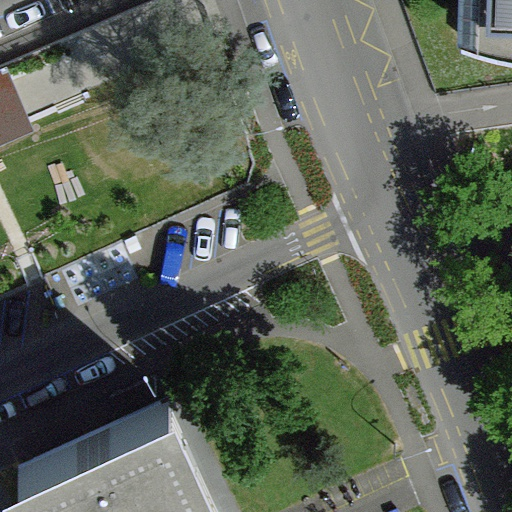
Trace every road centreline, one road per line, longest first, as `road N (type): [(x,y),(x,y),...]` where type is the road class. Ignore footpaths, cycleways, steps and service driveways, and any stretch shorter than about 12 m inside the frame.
road 1 (residential): [(0,379),(399,201)]
road 2 (tertiary): [(511,494),(399,201)]
road 3 (tertiary): [(399,201),(323,0)]
